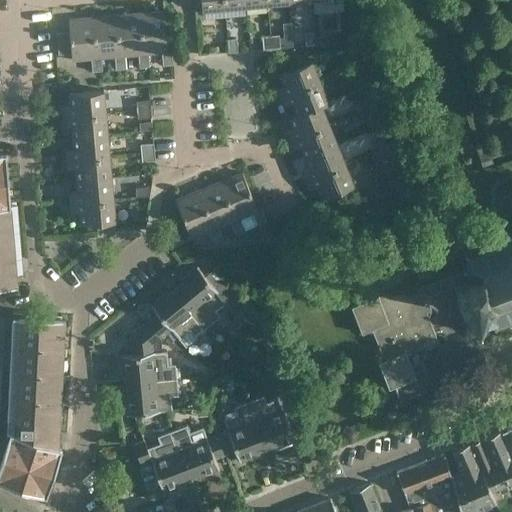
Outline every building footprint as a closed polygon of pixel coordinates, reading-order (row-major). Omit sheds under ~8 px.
[(193,0),(195,10),(225,7),(223,0),(193,0)] [(168,50),(164,10),(140,12),(144,53),(148,53),(162,51),(163,64),(173,63),(172,50),(168,50)] [(120,55),(124,55),(138,54),(139,67),(149,66),(148,53),(144,53),(140,12),(116,15),(120,55)] [(125,68),(124,55),(120,55),(116,15),(93,17),(97,57),(101,57),(115,56),(116,69),(125,68)] [(59,54),(72,53),(73,60),(92,58),(93,71),(103,70),(101,57),(97,57),(93,17),(69,19),(70,31),(57,32),(59,54)] [(305,32),(306,45),(315,44),(314,31),(305,32)] [(270,35),(272,48),(281,47),(280,34),(270,35)] [(272,48),(270,35),(262,36),(263,49),(272,48)] [(228,39),(229,52),(238,51),(237,38),(228,39)] [(309,52),(293,58),(292,59),(295,66),(280,72),(284,84),(277,87),(281,95),(320,79),(309,52)] [(365,73),(362,64),(351,69),(354,77),(365,73)] [(321,102),(322,104),(329,101),(320,79),(281,95),(285,105),(292,102),(296,112),(321,102)] [(105,89),(70,93),(71,105),(63,106),(64,115),(106,112),(105,89)] [(321,102),(296,112),(289,115),(293,127),(286,130),(290,139),(329,123),(325,113),(350,103),(347,94),(329,101),(322,104),(321,102)] [(362,111),(372,107),(369,98),(358,103),(362,111)] [(138,109),(151,108),(150,99),(137,100),(138,109)] [(372,107),(362,111),(365,120),(376,116),(372,107)] [(151,108),(138,109),(139,118),(152,117),(151,108)] [(74,136),(108,133),(106,112),(64,115),(65,125),(73,125),(74,136)] [(305,156),(338,143),(329,123),(290,139),(294,148),(301,145),(305,156)] [(68,158),(110,155),(108,133),(74,136),(75,148),(67,149),(68,158)] [(388,148),(385,139),(374,143),(378,152),(388,148)] [(142,152),(155,151),(154,142),(141,143),(142,152)] [(306,179),(346,163),(338,143),(305,156),(310,167),(302,170),(306,179)] [(378,152),(381,161),(392,156),(388,148),(378,152)] [(142,161),(156,160),(155,151),(142,152),(142,161)] [(0,286),(18,285),(17,273),(23,273),(17,204),(12,205),(7,152),(0,152),(0,286)] [(77,179),(112,176),(110,155),(68,158),(68,168),(76,168),(77,179)] [(346,163),(306,179),(310,188),(317,185),(322,197),(354,184),(346,163)] [(258,208),(243,171),(220,180),(236,218),(239,217),(253,211),(262,233),(270,230),(266,220),(267,220),(262,207),(258,208)] [(71,201),(114,198),(112,176),(77,179),(78,191),(70,192),(71,201)] [(236,218),(220,180),(198,189),(214,227),(218,225),(230,221),(235,233),(244,230),(239,217),(236,218)] [(137,196),(150,195),(150,194),(150,186),(136,187),(137,196)] [(176,198),(192,236),(209,229),(214,241),(223,237),(218,225),(214,227),(198,189),(176,198)] [(98,229),(116,228),(114,198),(71,201),(72,211),(80,210),(81,223),(97,222),(98,229)] [(511,235),(504,239),(503,235),(500,236),(501,240),(483,247),(482,243),(479,245),(480,248),(469,252),(466,250),(464,253),(467,255),(466,265),(462,267),(463,268),(451,273),(456,285),(466,310),(464,312),(468,314),(469,309),(483,304),(484,306),(486,307),(485,314),(481,315),(482,319),(486,317),(494,324),(494,328),(497,328),(498,324),(508,320),(510,324),(511,322),(511,320),(511,319),(511,318),(511,235)] [(177,286),(209,325),(221,315),(216,309),(226,301),(231,307),(241,298),(214,267),(206,274),(198,265),(182,278),(184,280),(177,286)] [(456,285),(451,273),(405,291),(404,288),(379,298),(378,295),(351,305),(362,332),(372,328),(383,357),(378,359),(389,386),(399,382),(405,397),(432,386),(422,359),(411,363),(405,349),(425,341),(427,347),(439,342),(431,320),(419,325),(410,301),(421,297),(453,284),(456,285)] [(209,325),(177,286),(170,292),(168,289),(152,303),(159,312),(146,323),(160,338),(173,328),(181,338),(192,329),(197,335),(209,325)] [(59,449),(59,442),(66,318),(33,316),(33,311),(14,310),(8,432),(10,433),(0,465),(0,480),(47,496),(62,450),(59,449)] [(128,383),(178,378),(176,362),(169,363),(167,349),(155,351),(154,343),(160,338),(146,323),(132,334),(134,352),(122,353),(124,374),(127,374),(128,383)] [(178,378),(128,383),(129,392),(126,392),(128,413),(173,409),(172,395),(179,394),(178,378)] [(243,402),(261,449),(275,443),(276,446),(296,439),(291,428),(302,424),(287,385),(275,390),(278,397),(266,401),(264,394),(243,402)] [(218,434),(225,453),(236,449),(240,460),(259,453),(258,450),(261,449),(243,402),(234,406),(237,413),(223,418),(228,430),(218,434)] [(178,427),(196,474),(198,473),(200,476),(219,468),(215,457),(225,453),(218,434),(208,438),(203,426),(190,431),(187,423),(178,427)] [(511,424),(503,428),(511,450),(511,424)] [(196,474),(178,427),(157,435),(160,442),(147,447),(144,440),(134,444),(141,463),(151,459),(163,490),(183,482),(182,479),(196,474)] [(495,499),(503,496),(501,489),(511,484),(511,450),(503,428),(472,441),(495,499)] [(495,499),(472,441),(453,449),(462,469),(452,474),(460,505),(459,505),(460,511),(470,511),(496,501),(495,499)] [(444,452),(396,471),(409,502),(410,507),(414,506),(415,506),(416,511),(460,511),(459,505),(454,485),(444,452)] [(357,511),(360,511),(379,505),(371,482),(349,490),(357,511)] [(298,511),(335,511),(330,497),(297,510),(298,511)]
